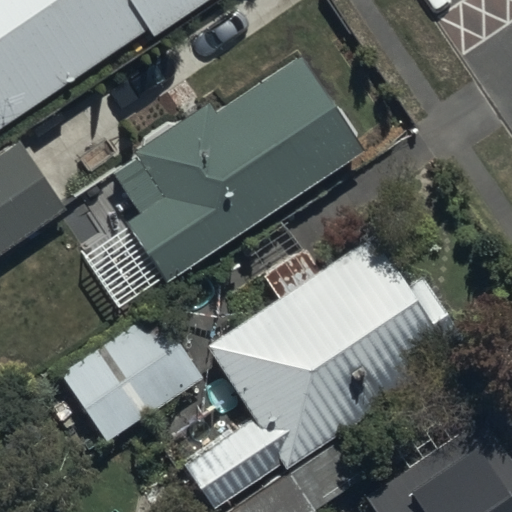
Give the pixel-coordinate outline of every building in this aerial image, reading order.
[(0,0),(0,125),(141,30),(146,39),(203,0),(0,0)] [(163,286),(355,152),(289,57),(210,112),(201,100),(127,151),(133,158),(106,177),(131,213),(119,222),(163,286)] [(0,252),(62,210),(14,140),(0,149),(0,252)] [(403,284),(367,233),(200,349),(246,416),(176,465),(207,509),(274,463),(280,471),(447,356),(430,331),(445,321),(414,276),(403,284)] [(106,446),(198,378),(144,306),(52,374),(106,446)] [(310,511),(388,457),(361,418),(227,511),(310,511)] [(511,511),(511,474),(473,418),(358,497),(368,511),(511,511)]
